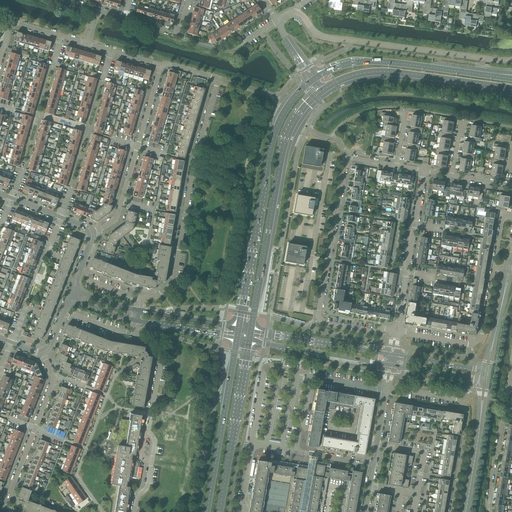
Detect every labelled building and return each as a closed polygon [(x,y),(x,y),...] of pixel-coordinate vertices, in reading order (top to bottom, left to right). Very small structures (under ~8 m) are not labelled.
[(328,0),(328,8),(334,9),(334,10),(336,10),(335,13),(342,14),(342,12),(342,11),(343,3),(340,3),(340,0),(328,0)] [(352,0),(352,4),(358,5),(357,11),(363,12),(364,0),(352,0)] [(364,0),(363,12),(369,13),(370,10),(370,7),(376,8),(377,2),(371,1),(368,0),(364,0)] [(419,0),(419,1),(425,2),(424,8),(430,9),(431,0),(419,0)] [(443,0),(442,10),(448,11),(449,5),(455,6),(456,0),(455,0),(443,0)] [(456,0),(455,6),(461,7),(460,13),(466,14),(468,1),(464,1),(462,1),(461,0),(461,1),(456,0)] [(212,4),(200,1),(199,6),(210,9),(212,4)] [(138,5),(136,14),(139,15),(139,13),(142,14),(144,6),(139,4),(140,2),(138,2),(137,5),(138,5)] [(397,4),(395,4),(389,3),(389,4),(388,8),(388,9),(394,10),(393,16),(399,17),(401,4),(397,4)] [(256,4),(252,7),(257,15),(262,12),(256,4)] [(401,4),(399,17),(405,18),(406,12),(412,13),(412,12),(413,7),(406,6),(406,5),(404,5),(401,4)] [(149,16),(152,17),(154,9),(149,7),(146,17),(149,18),(149,16)] [(195,7),(194,12),(203,15),(205,10),(195,7)] [(252,7),(247,10),(253,18),(257,15),(252,7)] [(484,13),(485,13),(485,16),(491,17),(491,16),(492,17),(492,14),(497,15),(498,9),(498,8),(492,8),(486,7),(485,7),(485,10),(485,13),(484,13)] [(160,8),(160,10),(157,20),(159,21),(160,19),(162,20),(165,12),(165,10),(160,8)] [(423,14),(429,15),(429,21),(435,22),(436,9),(433,9),(430,9),(424,8),(423,14)] [(436,9),(435,22),(441,23),(442,17),(447,17),(448,11),(442,10),(440,10),(440,9),(436,9)] [(247,10),(243,13),(248,21),(253,18),(247,10)] [(170,13),(167,23),(170,24),(170,22),(173,23),(175,15),(170,13)] [(243,13),(238,16),(244,24),(248,21),(243,13)] [(459,19),(465,20),(464,26),(470,27),(472,14),(469,13),(469,14),(466,14),(460,13),(459,19)] [(470,27),(470,29),(471,29),(472,27),(476,27),(478,27),(479,24),(478,23),(477,23),(477,21),(483,22),(484,16),(475,15),(475,14),(472,14),(470,27)] [(238,16),(234,19),(239,27),(244,24),(238,16)] [(234,19),(229,22),(235,30),(239,27),(234,19)] [(229,22),(225,25),(230,33),(235,30),(229,22)] [(225,25),(220,28),(226,37),(230,33),(225,25)] [(199,31),(189,28),(188,33),(197,36),(199,31)] [(220,28),(216,31),(221,40),(226,37),(220,28)] [(221,40),(216,31),(208,37),(212,42),(215,40),(217,43),(221,40)] [(38,50),(39,48),(42,39),(37,38),(34,47),(34,49),(38,50)] [(74,60),(79,62),(82,51),(77,50),(74,59),(74,60)] [(83,63),(84,61),(87,52),(82,51),(79,62),(83,63)] [(10,56),(9,58),(18,60),(20,61),(21,58),(20,58),(21,56),(20,55),(11,53),(10,53),(9,55),(10,56)] [(7,68),(5,72),(14,75),(16,76),(18,71),(16,70),(7,68)] [(169,72),(167,77),(176,80),(177,77),(180,78),(181,72),(171,69),(170,72),(169,72)] [(2,83),(1,87),(10,90),(12,91),(13,86),(11,85),(2,83)] [(195,86),(192,96),(203,99),(203,96),(204,97),(206,93),(205,93),(205,89),(195,86)] [(8,95),(0,92),(0,98),(7,100),(8,95)] [(192,96),(190,106),(200,109),(201,106),(202,106),(203,103),(202,102),(203,99),(192,96)] [(190,106),(187,116),(197,119),(198,116),(199,116),(200,112),(199,112),(200,109),(190,106)] [(99,112),(98,117),(107,120),(109,120),(109,119),(107,118),(108,115),(99,112)] [(382,122),(385,122),(393,123),(394,117),(391,117),(392,114),(382,112),(381,116),(383,116),(382,122)] [(412,115),(411,121),(421,122),(422,117),(425,117),(425,114),(415,112),(415,115),(412,115)] [(187,116),(184,126),(194,129),(195,126),(196,126),(197,123),(196,122),(197,119),(187,116)] [(444,121),(443,126),(453,128),(454,122),(452,122),(452,119),(442,117),(442,120),(444,121)] [(413,127),(412,130),(422,131),(423,128),(420,128),(421,122),(411,121),(410,126),(413,127)] [(96,122),(95,127),(104,129),(106,130),(108,125),(106,125),(96,122)] [(387,125),(386,131),(395,132),(396,127),(394,126),(395,123),(393,123),(385,122),(384,125),(387,125)] [(472,125),(471,131),(481,133),(482,127),(484,128),(485,124),(475,123),(474,126),(472,125)] [(184,126),(181,136),(191,139),(192,136),(193,136),(194,132),(193,132),(194,129),(184,126)] [(440,131),(439,134),(449,136),(450,133),(452,134),(453,128),(443,126),(442,132),(440,131)] [(409,132),(408,138),(418,139),(419,134),(422,134),(422,131),(412,130),(412,132),(409,132)] [(382,136),(382,139),(392,141),(392,138),(394,138),(395,132),(386,131),(385,136),(382,136)] [(472,137),(472,140),(478,141),(482,142),(482,139),(480,138),(481,133),(471,131),(470,137),(472,137)] [(497,133),(496,140),(510,143),(511,136),(497,133)] [(441,138),(440,143),(450,145),(451,139),(449,139),(449,136),(439,134),(439,137),(441,138)] [(181,136),(178,146),(188,149),(189,145),(190,146),(191,142),(190,142),(191,139),(181,136)] [(410,144),(409,146),(419,148),(420,145),(417,145),(418,139),(408,138),(407,143),(410,144)] [(384,142),(383,148),(393,149),(394,144),(391,143),(392,141),(382,139),(381,142),(384,142)] [(465,141),(464,147),(474,149),(475,143),(477,144),(478,141),(472,140),(467,139),(467,142),(465,141)] [(437,148),(436,151),(446,153),(447,150),(449,151),(450,145),(440,143),(439,149),(437,148)] [(496,147),(495,153),(505,154),(506,149),(504,148),(505,145),(494,144),(494,147),(496,147)] [(188,149),(178,146),(175,156),(185,159),(186,155),(187,156),(188,152),(187,152),(188,149)] [(305,146),(302,164),(320,167),(324,149),(305,146)] [(406,149),(405,155),(416,156),(416,151),(419,151),(419,148),(409,146),(409,149),(406,149)] [(465,153),(464,156),(475,158),(475,155),(473,154),(474,149),(464,147),(463,153),(465,153)] [(393,149),(383,148),(382,153),(379,153),(379,156),(389,158),(389,155),(392,155),(393,149)] [(438,155),(437,160),(447,162),(448,156),(446,156),(446,153),(436,151),(436,154),(438,155)] [(492,158),(491,161),(502,162),(502,160),(504,160),(505,154),(495,153),(494,158),(492,158)] [(462,158),(461,164),(471,166),(472,160),(474,161),(475,158),(464,156),(464,159),(462,158)] [(493,164),(492,170),(502,171),(503,166),(501,165),(502,162),(491,161),(491,164),(493,164)] [(356,170),(355,176),(364,177),(367,178),(368,169),(367,169),(356,167),(357,167),(357,170),(356,170)] [(380,180),(385,181),(387,172),(384,172),(378,171),(378,170),(376,182),(379,182),(380,180)] [(7,175),(3,184),(8,186),(13,174),(8,172),(7,175)] [(390,184),(394,185),(396,174),(390,173),(387,172),(385,181),(391,182),(390,184)] [(397,183),(403,184),(405,175),(402,175),(401,175),(396,174),(394,185),(397,185),(397,183)] [(405,175),(403,184),(408,185),(408,189),(409,190),(411,191),(412,190),(413,188),(412,187),(414,177),(413,177),(407,177),(408,176),(405,175)] [(148,179),(139,176),(137,181),(146,184),(149,184),(150,179),(148,179)] [(355,176),(354,182),(355,182),(354,185),(364,187),(365,183),(363,183),(364,177),(355,176)] [(433,190),(438,191),(440,181),(434,180),(433,185),(429,184),(428,194),(432,195),(433,190)] [(443,196),(446,196),(448,187),(445,187),(446,182),(440,181),(438,191),(442,191),(443,193),(443,196)] [(23,192),(28,194),(31,185),(26,183),(23,192)] [(450,195),(456,196),(457,184),(452,183),(451,188),(448,187),(446,196),(450,197),(450,195)] [(461,196),(464,197),(465,190),(462,190),(463,185),(457,184),(456,196),(457,196),(458,197),(459,197),(460,197),(461,196)] [(28,194),(32,195),(36,187),(31,185),(28,194)] [(353,188),(352,194),(361,195),(363,195),(364,187),(354,185),(354,188),(353,188)] [(145,189),(136,186),(134,191),(143,193),(146,194),(147,189),(145,189)] [(465,190),(464,197),(464,200),(467,200),(468,196),(473,197),(475,187),(469,186),(469,191),(465,190)] [(32,195),(37,197),(41,188),(36,187),(32,195)] [(481,188),(475,187),(473,197),(479,198),(479,200),(482,200),(483,193),(480,193),(481,188)] [(37,197),(42,199),(45,190),(41,188),(37,197)] [(42,199),(47,201),(50,192),(45,190),(42,199)] [(47,201),(51,203),(55,194),(50,192),(47,201)] [(501,196),(500,201),(510,203),(511,197),(508,197),(509,194),(499,192),(498,195),(501,196)] [(55,194),(51,203),(56,205),(60,196),(55,194)] [(352,194),(351,199),(352,200),(351,203),(361,204),(362,201),(360,201),(361,195),(352,194)] [(294,213),(312,216),(315,198),(297,195),(294,213)] [(102,203),(103,204),(103,203),(112,206),(113,206),(111,206),(113,201),(104,198),(102,203)] [(510,203),(500,201),(499,206),(496,206),(496,209),(506,211),(506,208),(509,209),(510,203)] [(71,211),(76,212),(80,204),(74,202),(71,211)] [(94,209),(90,219),(98,222),(108,215),(107,213),(108,212),(109,211),(111,211),(112,206),(103,203),(103,204),(102,206),(96,211),(94,210),(94,209)] [(350,205),(349,211),(358,213),(359,207),(361,208),(361,204),(351,203),(351,206),(350,205)] [(76,212),(81,214),(84,206),(80,204),(76,212)] [(81,214),(86,216),(89,207),(84,206),(81,214)] [(90,219),(94,209),(89,207),(86,216),(90,218),(90,219)] [(477,207),(477,210),(484,212),(486,212),(485,218),(495,219),(496,214),(493,213),(494,210),(491,209),(485,208),(477,207)] [(12,219),(17,221),(20,212),(16,210),(12,219)] [(125,214),(125,215),(136,219),(137,214),(127,211),(126,214),(125,214)] [(17,221),(22,223),(25,214),(20,212),(17,221)] [(22,223),(27,225),(30,216),(25,214),(22,223)] [(124,221),(126,221),(135,224),(136,219),(125,215),(124,217),(125,218),(124,221)] [(348,215),(347,221),(348,221),(347,224),(358,226),(358,223),(356,222),(357,217),(348,215)] [(27,225),(31,227),(35,218),(30,216),(27,225)] [(31,227),(36,229),(40,220),(35,218),(31,227)] [(36,229),(41,230),(44,221),(40,220),(36,229)] [(44,221),(41,230),(46,232),(49,223),(44,221)] [(135,224),(126,221),(125,224),(120,228),(118,229),(123,237),(126,235),(133,230),(135,224)] [(346,227),(345,233),(354,235),(355,229),(357,229),(358,226),(347,224),(347,227),(346,227)] [(6,228),(4,233),(13,236),(15,231),(6,228)] [(109,236),(107,242),(117,244),(117,241),(123,237),(118,229),(112,233),(113,234),(112,236),(111,237),(109,236)] [(484,235),(484,237),(492,238),(494,230),(493,230),(493,231),(483,229),(482,235),(484,235)] [(4,233),(2,238),(11,241),(13,236),(4,233)] [(65,250),(65,251),(75,255),(77,249),(74,248),(75,247),(78,248),(79,247),(78,246),(81,240),(76,239),(78,236),(72,233),(70,237),(71,237),(70,240),(69,239),(66,248),(67,248),(66,251),(65,250)] [(345,233),(344,239),(345,239),(344,242),(354,244),(355,240),(356,241),(357,235),(354,235),(345,233)] [(482,238),(481,244),(490,245),(490,246),(491,246),(492,240),(492,238),(484,237),(484,238),(482,238)] [(2,238),(0,242),(9,246),(11,241),(2,238)] [(33,239),(31,244),(42,248),(44,243),(33,239)] [(104,244),(104,246),(115,249),(116,244),(117,244),(107,242),(106,241),(105,245),(104,244)] [(0,242),(0,243),(0,247),(8,251),(9,246),(0,242)] [(343,245),(342,251),(351,252),(352,247),(354,247),(354,244),(344,242),(344,245),(343,245)] [(30,248),(31,249),(40,253),(42,248),(31,244),(30,248)] [(285,262),(303,265),(307,247),(288,244),(285,262)] [(157,260),(158,261),(169,262),(170,256),(171,256),(171,255),(167,254),(167,253),(171,254),(172,247),(159,245),(157,260)] [(115,249),(104,246),(103,248),(104,248),(103,252),(113,254),(115,249)] [(31,249),(30,254),(39,257),(40,253),(31,249)] [(65,251),(59,265),(70,269),(72,263),(73,263),(73,262),(70,260),(70,259),(73,260),(75,255),(65,251)] [(340,259),(340,260),(351,262),(352,258),(350,258),(351,252),(342,251),(341,256),(342,257),(341,259),(340,259)] [(30,254),(28,259),(37,262),(39,257),(30,254)] [(104,274),(108,263),(102,261),(102,260),(100,260),(99,260),(94,258),(90,268),(101,273),(102,272),(104,273),(104,274)] [(28,259),(26,263),(35,267),(37,262),(28,259)] [(156,275),(158,276),(166,277),(168,271),(164,270),(165,269),(168,270),(169,269),(168,268),(169,262),(158,261),(156,275)] [(24,263),(22,267),(33,272),(35,267),(26,263),(24,263)] [(107,275),(118,279),(122,269),(116,267),(116,266),(114,265),(113,266),(108,263),(104,274),(105,273),(107,274),(107,275)] [(54,278),(54,279),(64,283),(66,277),(64,276),(64,275),(68,276),(68,275),(68,274),(67,274),(70,269),(59,265),(60,265),(59,268),(58,267),(55,276),(56,276),(55,279),(54,278)] [(22,267),(20,272),(31,277),(33,272),(22,267)] [(132,285),(134,285),(137,275),(130,272),(130,271),(128,271),(127,271),(122,269),(118,279),(129,284),(130,283),(132,283),(132,285)] [(21,275),(19,280),(28,284),(30,279),(21,275)] [(143,287),(151,288),(152,280),(153,277),(146,276),(144,275),(143,276),(137,275),(134,285),(136,286),(136,285),(139,285),(138,286),(143,287)] [(152,280),(151,288),(156,289),(156,285),(158,285),(160,285),(161,284),(161,282),(166,282),(166,277),(158,276),(157,281),(152,280)] [(476,284),(476,285),(484,287),(485,279),(475,277),(474,283),(476,284)] [(49,292),(48,293),(59,297),(61,291),(62,291),(62,289),(59,288),(59,287),(62,288),(64,283),(54,279),(55,279),(54,282),(53,281),(50,290),(51,290),(50,293),(49,292)] [(19,280),(17,285),(26,288),(28,284),(19,280)] [(17,285),(16,290),(25,293),(26,288),(17,285)] [(474,286),(472,292),(482,294),(483,294),(484,287),(476,285),(475,287),(474,286)] [(349,312),(349,313),(351,303),(343,302),(345,291),(335,289),(337,290),(336,295),(334,294),(333,301),(334,301),(334,302),(333,303),(333,304),(333,305),(334,305),(333,310),(335,310),(336,309),(338,309),(338,311),(344,312),(344,310),(349,311),(349,312)] [(16,290),(14,294),(23,298),(25,293),(16,290)] [(43,306),(43,307),(53,311),(55,305),(56,305),(57,304),(53,302),(53,301),(56,303),(59,297),(48,293),(49,293),(48,296),(47,295),(44,304),(45,304),(44,307),(43,306)] [(14,294),(11,294),(10,298),(12,299),(21,303),(23,298),(14,294)] [(12,299),(10,304),(19,307),(21,303),(12,299)] [(426,326),(426,325),(428,318),(415,316),(417,303),(410,302),(409,303),(411,303),(410,307),(409,306),(407,315),(409,315),(408,318),(407,318),(406,322),(407,323),(414,324),(414,322),(416,323),(416,324),(422,325),(422,324),(425,325),(425,326),(426,326)] [(469,312),(473,313),(476,314),(476,310),(479,311),(480,305),(471,303),(469,312)] [(19,307),(10,304),(8,309),(17,312),(19,307)] [(385,306),(383,318),(389,319),(389,316),(392,317),(393,312),(392,312),(393,307),(387,306),(385,306)] [(43,307),(38,321),(48,325),(50,319),(47,318),(47,317),(51,318),(51,317),(51,316),(53,311),(43,307)] [(458,321),(457,331),(458,331),(458,330),(461,331),(461,332),(467,333),(467,332),(469,332),(469,333),(476,334),(477,334),(478,330),(476,330),(477,327),(478,327),(480,319),(478,318),(479,315),(480,315),(480,314),(476,314),(473,313),(470,326),(458,323),(458,321)] [(6,319),(3,328),(8,330),(11,321),(6,319)] [(48,325),(38,321),(37,321),(38,321),(38,324),(36,323),(33,332),(34,332),(33,335),(32,334),(31,338),(37,340),(38,337),(42,339),(44,333),(45,333),(46,332),(42,330),(43,329),(46,331),(48,325)] [(78,340),(82,330),(76,328),(76,327),(75,327),(74,330),(73,330),(74,327),(68,325),(64,335),(75,339),(76,338),(78,339),(78,340)] [(92,346),(96,336),(90,333),(89,336),(88,336),(89,332),(88,332),(82,330),(78,340),(79,339),(81,340),(81,341),(89,345),(90,344),(92,345),(92,346)] [(106,351),(107,352),(110,341),(104,339),(104,338),(103,337),(101,341),(102,338),(96,336),(92,346),(93,345),(95,346),(95,347),(103,350),(104,349),(106,350),(106,351)] [(123,355),(124,355),(126,344),(120,343),(119,342),(118,342),(117,346),(116,345),(117,342),(110,341),(107,352),(109,352),(109,351),(112,351),(112,353),(121,354),(121,353),(124,353),(123,355)] [(62,344),(60,349),(69,352),(71,347),(63,344),(62,344)] [(139,357),(139,355),(141,346),(134,345),(134,348),(133,348),(133,344),(132,344),(132,345),(126,344),(124,355),(124,354),(127,354),(127,355),(139,357)] [(144,356),(143,361),(152,362),(153,357),(148,356),(149,354),(148,353),(147,352),(145,352),(146,347),(141,346),(139,355),(144,356)] [(60,349),(58,353),(67,357),(69,352),(60,349)] [(62,361),(66,362),(68,357),(67,357),(58,353),(56,358),(59,360),(58,362),(61,364),(62,361)] [(11,364),(16,366),(20,356),(15,354),(11,364)] [(16,366),(21,367),(25,358),(20,356),(16,366)] [(21,367),(26,369),(29,360),(25,358),(21,367)] [(120,367),(122,369),(134,361),(134,358),(132,358),(131,359),(120,367)] [(26,369),(31,371),(34,362),(29,360),(26,369)] [(140,373),(139,375),(139,376),(149,377),(150,371),(151,371),(151,370),(147,369),(147,368),(151,369),(152,362),(143,361),(141,360),(139,372),(140,373)] [(31,371),(33,372),(39,369),(37,364),(34,363),(34,362),(31,371)] [(62,372),(67,374),(71,365),(71,366),(71,364),(66,362),(65,366),(62,365),(61,368),(63,369),(62,372)] [(104,363),(101,369),(110,373),(113,366),(104,363)] [(67,374),(72,376),(75,367),(71,366),(71,365),(67,374)] [(72,376),(77,378),(80,369),(75,367),(72,376)] [(35,376),(43,379),(43,378),(39,369),(33,372),(35,376)] [(77,378),(81,380),(85,371),(80,369),(77,378)] [(101,369),(99,376),(108,379),(110,373),(101,369)] [(85,371),(81,380),(86,382),(90,373),(85,371)] [(4,376),(2,381),(11,384),(13,379),(10,378),(11,375),(4,373),(3,376),(4,376)] [(137,375),(134,390),(147,392),(148,386),(145,385),(145,384),(149,385),(149,384),(148,383),(149,377),(139,376),(139,375),(137,375)] [(35,376),(33,381),(43,385),(45,380),(43,379),(35,376)] [(99,376),(97,382),(106,385),(108,379),(99,376)] [(2,381),(0,386),(10,389),(11,384),(2,381)] [(33,381),(31,386),(41,390),(43,385),(33,381)] [(106,385),(97,382),(94,388),(103,392),(106,385)] [(0,386),(0,390),(8,394),(10,389),(0,386)] [(31,386),(30,391),(39,394),(41,390),(31,386)] [(72,390),(61,386),(59,391),(68,395),(70,395),(72,390)] [(353,408),(353,405),(355,396),(328,391),(328,392),(326,391),(326,390),(325,390),(325,389),(324,390),(323,390),(318,389),(308,446),(318,448),(320,434),(325,408),(334,410),(335,405),(353,408)] [(147,392),(134,390),(132,405),(144,407),(145,401),(146,400),(146,399),(142,399),(142,398),(146,398),(147,392)] [(30,391),(28,395),(37,399),(39,394),(30,391)] [(59,391),(57,396),(66,400),(68,395),(59,391)] [(93,392),(90,398),(99,402),(102,395),(93,392)] [(28,395),(26,400),(35,404),(37,399),(28,395)] [(57,396),(56,401),(65,404),(66,400),(57,396)] [(355,396),(353,405),(360,407),(360,403),(362,403),(361,410),(356,433),(356,434),(358,435),(357,436),(357,439),(353,438),(352,440),(323,435),(321,447),(356,453),(355,454),(365,456),(368,438),(375,399),(355,396)] [(90,398),(88,404),(97,408),(99,402),(90,398)] [(26,400),(24,405),(33,409),(35,404),(26,400)] [(56,401),(54,406),(63,409),(65,404),(56,401)] [(411,415),(412,406),(395,403),(388,442),(400,444),(405,414),(411,415)] [(88,404),(85,411),(94,414),(97,408),(88,404)] [(24,405),(22,410),(31,413),(33,409),(24,405)] [(54,406),(52,410),(61,414),(63,409),(54,406)] [(31,413),(22,410),(20,415),(30,418),(31,413)] [(52,410),(50,415),(59,419),(61,414),(52,410)] [(85,411),(83,417),(92,420),(94,414),(85,411)] [(443,411),(441,419),(442,419),(454,421),(452,433),(460,435),(460,434),(459,433),(459,430),(460,430),(462,422),(461,421),(461,419),(462,419),(463,415),(462,414),(443,411)] [(112,484),(121,486),(121,485),(127,487),(127,482),(129,482),(130,476),(137,478),(139,464),(136,461),(134,460),(135,458),(135,455),(136,456),(142,416),(133,414),(130,414),(129,420),(122,419),(122,418),(117,446),(117,445),(118,446),(112,484)] [(50,415),(48,420),(57,423),(59,419),(50,415)] [(83,417),(81,423),(90,426),(92,420),(83,417)] [(57,423),(48,420),(46,425),(55,428),(57,423)] [(81,423),(78,429),(87,433),(90,426),(81,423)] [(164,448),(161,464),(163,464),(163,467),(163,468),(162,470),(164,470),(162,486),(162,487),(163,488),(176,490),(177,490),(177,489),(179,480),(180,480),(181,480),(182,479),(185,460),(186,460),(187,460),(187,459),(192,435),(190,435),(190,432),(180,430),(180,431),(179,431),(179,430),(169,428),(169,431),(167,431),(165,443),(166,443),(165,449),(164,448)] [(15,429),(13,434),(22,438),(24,433),(15,429)] [(78,429),(76,435),(85,439),(87,433),(78,429)] [(13,434),(11,439),(20,443),(22,438),(13,434)] [(85,439),(76,435),(73,442),(82,445),(85,439)] [(11,439),(9,444),(18,447),(20,443),(11,439)] [(41,439),(39,444),(48,448),(49,443),(41,439)] [(9,444),(7,448),(16,452),(18,447),(9,444)] [(39,444),(37,449),(46,453),(48,448),(39,444)] [(72,445),(69,452),(78,455),(81,449),(72,445)] [(7,448),(5,453),(14,457),(16,452),(7,448)] [(37,449),(35,454),(44,457),(46,453),(37,449)] [(69,452),(67,458),(76,461),(78,455),(69,452)] [(5,453),(3,458),(13,462),(14,457),(5,453)] [(408,488),(409,480),(403,479),(403,476),(402,475),(402,474),(403,474),(405,463),(412,464),(413,456),(393,453),(390,472),(391,472),(390,475),(388,485),(408,488)] [(35,454),(33,459),(42,462),(44,457),(35,454)] [(3,458),(2,463),(11,466),(13,462),(3,458)] [(67,458),(64,464),(74,468),(76,461),(67,458)] [(33,459),(31,463),(40,467),(42,462),(33,459)] [(260,511),(261,509),(262,509),(262,511),(269,511),(300,511),(308,469),(297,467),(293,466),(274,463),(271,463),(271,462),(271,463),(258,460),(249,511),(260,511)] [(2,463),(0,466),(0,467),(9,471),(11,466),(2,463)] [(31,463),(29,468),(38,472),(40,467),(31,463)] [(74,468),(64,464),(62,470),(71,474),(74,468)] [(322,511),(328,482),(329,477),(331,478),(335,478),(337,479),(339,469),(335,469),(334,469),(330,468),(330,467),(330,466),(330,467),(325,466),(315,464),(314,470),(306,511),(322,511)] [(0,467),(0,473),(7,476),(9,471),(0,467)] [(29,468),(28,473),(36,476),(38,472),(29,468)] [(355,511),(356,507),(357,503),(358,496),(359,494),(359,490),(359,489),(360,484),(361,479),(362,472),(353,471),(348,470),(347,470),(347,471),(343,470),(342,470),(339,469),(337,479),(339,479),(349,481),(350,481),(351,481),(350,489),(349,492),(349,494),(345,511),(355,511)] [(28,473),(26,478),(35,481),(36,476),(28,473)] [(63,482),(67,488),(75,482),(71,476),(63,482)] [(26,478),(24,482),(33,486),(35,481),(26,478)] [(24,482),(22,487),(31,491),(31,490),(33,486),(24,482)] [(67,488),(71,493),(79,487),(75,482),(67,488)] [(121,485),(121,486),(116,511),(125,511),(130,487),(127,487),(121,485)] [(24,511),(27,511),(29,511),(33,503),(28,501),(32,491),(31,490),(31,491),(22,487),(18,497),(20,497),(19,500),(25,502),(22,508),(25,509),(24,511)] [(71,493),(75,498),(83,493),(79,487),(71,493)] [(83,493),(75,498),(79,504),(87,498),(83,493)] [(386,511),(388,504),(388,503),(389,500),(389,498),(389,497),(390,495),(379,493),(379,494),(379,496),(377,503),(377,508),(375,511),(386,511)] [(29,511),(37,511),(41,505),(40,504),(39,505),(33,502),(33,503),(29,511)]
